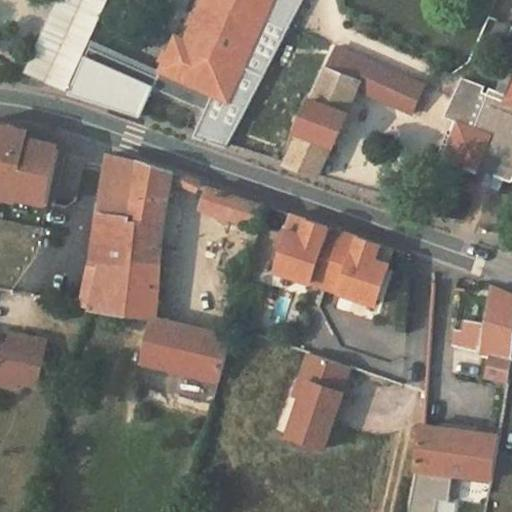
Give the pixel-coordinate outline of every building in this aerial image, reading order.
[(272,0),(228,99),(163,69),(159,76),(155,87),(208,110),(196,138),(229,149),(303,0),(272,0)] [(228,99),(272,0),(204,0),(187,40),(178,35),(163,69),(228,99)] [(511,25),(509,24),(503,41),(511,44),(511,83),(507,95),(489,88),(487,95),(482,93),(484,86),(462,76),(444,116),(451,119),(439,153),(443,155),(442,161),(477,174),(486,152),(502,158),(499,165),(507,168),(503,177),(511,180),(511,179),(511,25)] [(72,91),(142,115),(155,87),(159,76),(92,45),(72,91)] [(289,164),(284,176),(297,182),(312,187),(317,175),(319,175),(333,143),(335,144),(349,112),(347,111),(356,89),(360,80),(358,78),(363,67),(337,56),(331,68),(329,67),(316,98),(313,97),(299,131),(301,132),(287,163),(289,164)] [(411,114),(420,96),(424,88),(425,86),(367,60),(363,67),(358,78),(360,80),(356,89),(411,114)] [(430,90),(424,88),(420,96),(425,99),(430,90)] [(18,124),(0,121),(0,184),(18,189),(17,196),(49,203),(60,148),(32,135),(17,133),(18,124)] [(137,161),(108,153),(91,264),(87,263),(76,304),(91,307),(155,317),(158,318),(164,222),(175,172),(137,159),(137,161)] [(495,174),(503,177),(507,168),(499,165),(495,174)] [(0,195),(16,199),(17,196),(18,189),(0,184),(0,195)] [(209,187),(203,207),(260,227),(266,205),(209,187)] [(390,193),(382,190),(375,203),(383,206),(390,193)] [(394,249),(290,213),(275,269),(375,304),(394,249)] [(484,335),(481,352),(492,354),(486,378),(510,382),(511,372),(511,294),(494,287),(486,325),(484,335)] [(144,362),(204,376),(220,380),(231,335),(158,318),(155,317),(144,362)] [(486,325),(468,321),(466,331),(484,335),(486,325)] [(457,330),(455,346),(481,352),(484,335),(466,331),(457,330)] [(0,382),(17,386),(19,380),(38,384),(48,339),(12,331),(10,338),(9,343),(0,341),(0,382)] [(350,366),(310,352),(295,394),(302,397),(289,435),(325,447),(344,392),(341,391),(350,366)] [(201,389),(211,391),(216,393),(220,380),(204,376),(201,389)] [(211,391),(203,423),(208,424),(216,393),(211,391)] [(458,475),(493,481),(501,436),(492,434),(427,425),(418,470),(420,470),(413,511),(439,511),(442,501),(453,503),(458,475)] [(503,426),(493,425),(492,434),(501,436),(503,426)]
